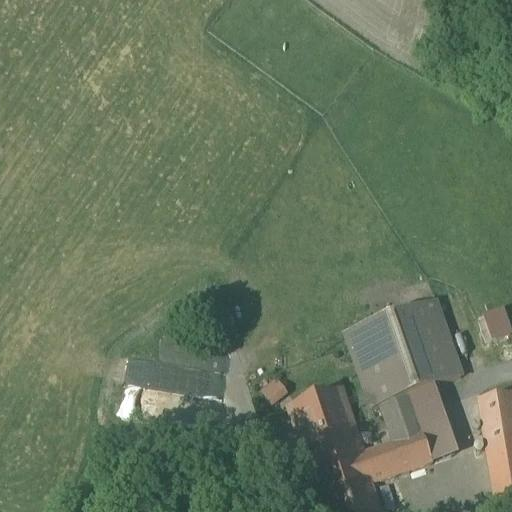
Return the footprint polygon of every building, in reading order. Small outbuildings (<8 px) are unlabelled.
[(345,338),(349,350),(371,413),(381,409),(394,447),(422,437),(409,400),(434,391),(461,381),(435,306),(345,338)] [(276,385),(262,396),(270,406),(284,394),(276,385)] [(434,391),(409,400),(422,437),(432,467),(458,458),(434,391)] [(341,396),(290,413),(311,475),(361,458),(341,396)] [(511,399),(479,405),(496,511),(511,508),(511,399)] [(361,458),(311,475),(323,511),(380,511),(372,488),(432,467),(422,437),(394,447),(361,458)] [(257,511),(260,490),(209,485),(206,511),(257,511)]
